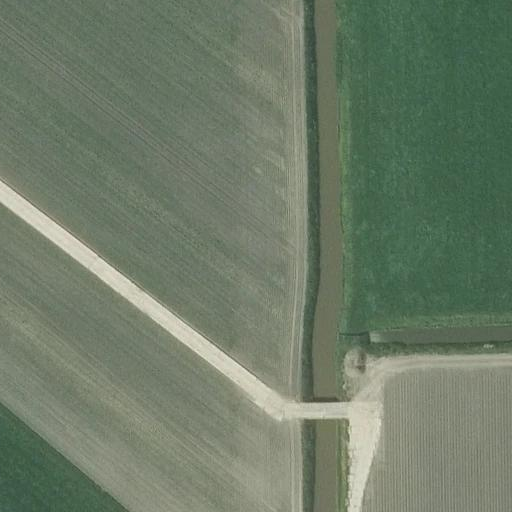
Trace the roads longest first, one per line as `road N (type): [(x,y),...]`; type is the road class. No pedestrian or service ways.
road 1 (track): [(0,192),(285,411),(349,411)]
road 2 (track): [(511,356),(384,361),(364,418),(349,411)]
